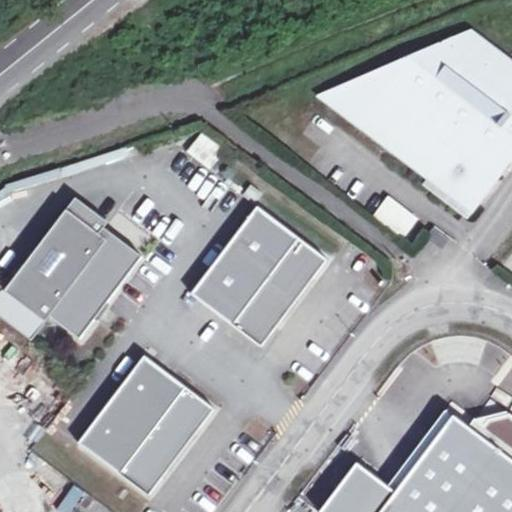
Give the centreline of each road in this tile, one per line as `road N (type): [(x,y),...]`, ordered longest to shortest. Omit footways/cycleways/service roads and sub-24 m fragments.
road 1 (residential): [(260,511),(439,283),(511,332)]
road 2 (track): [(430,0),(179,88)]
road 3 (track): [(179,88),(0,137)]
road 4 (unclassified): [(93,0),(0,83)]
